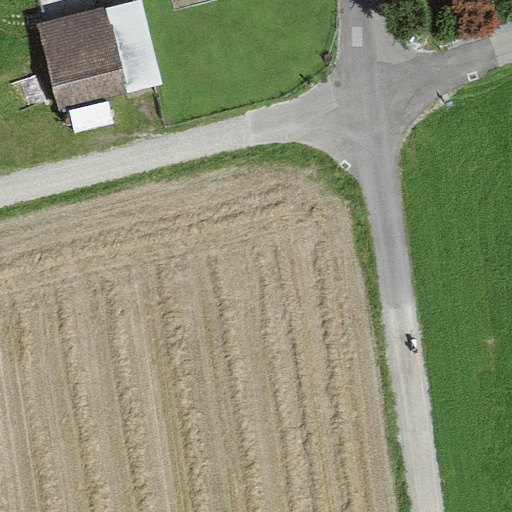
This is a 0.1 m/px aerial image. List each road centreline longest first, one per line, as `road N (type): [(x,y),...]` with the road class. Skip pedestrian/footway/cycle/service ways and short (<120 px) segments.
road 1 (track): [(0,188),(361,97),(423,511)]
road 2 (residential): [(360,0),(361,97),(511,43)]
